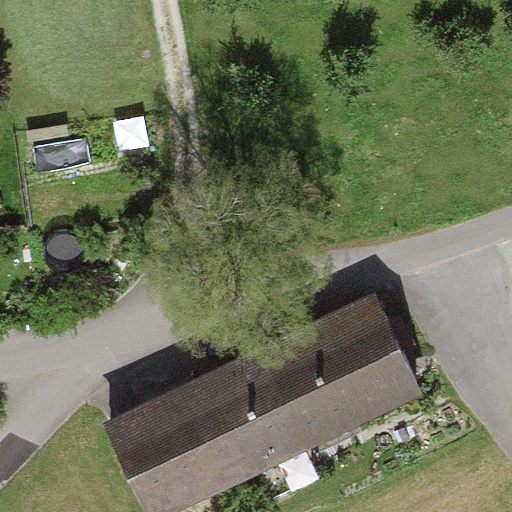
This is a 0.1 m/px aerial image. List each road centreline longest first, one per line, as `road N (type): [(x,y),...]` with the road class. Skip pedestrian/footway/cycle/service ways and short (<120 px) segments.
road 1 (residential): [(85,338),(306,288),(511,221)]
road 2 (track): [(167,0),(229,305)]
road 3 (residential): [(85,338),(58,390),(0,451)]
